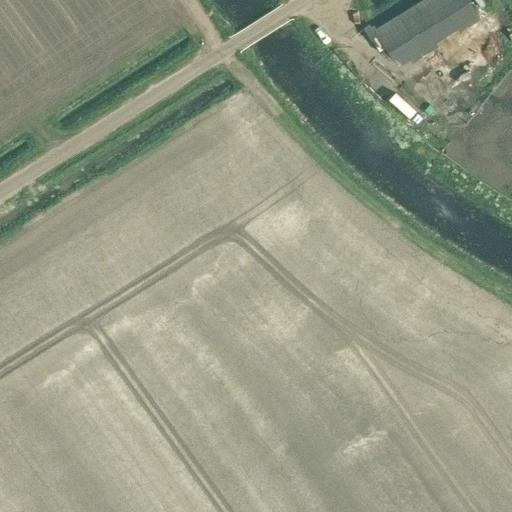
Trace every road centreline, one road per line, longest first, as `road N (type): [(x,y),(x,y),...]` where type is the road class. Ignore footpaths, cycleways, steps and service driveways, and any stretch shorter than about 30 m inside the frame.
road 1 (track): [(189,0),(323,183),(448,273),(511,301)]
road 2 (unclassified): [(0,192),(308,0)]
